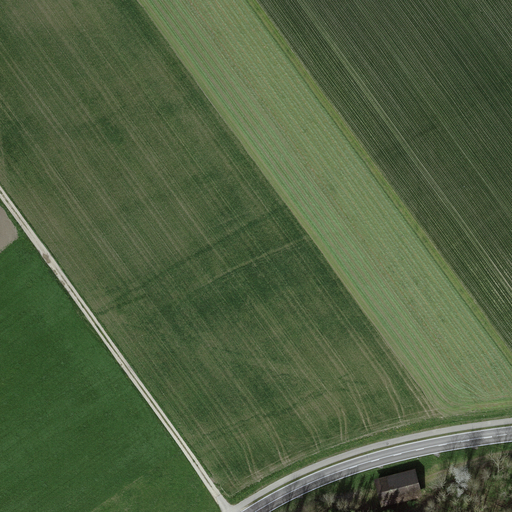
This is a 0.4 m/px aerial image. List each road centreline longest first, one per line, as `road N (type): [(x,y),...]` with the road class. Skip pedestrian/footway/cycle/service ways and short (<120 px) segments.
road 1 (track): [(0,196),(230,511)]
road 2 (secondary): [(255,511),(395,455),(511,434)]
